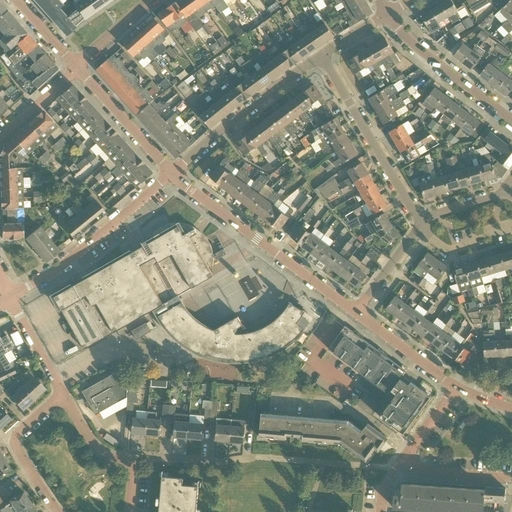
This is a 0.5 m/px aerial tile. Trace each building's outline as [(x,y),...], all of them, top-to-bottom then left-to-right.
[(62,5),(57,0),(48,0),(40,7),(49,16),(58,8),(62,5)] [(94,12),(86,0),(80,0),(74,4),(77,8),(78,8),(85,18),(88,16),(89,17),(93,14),(92,13),(94,12)] [(104,5),(100,0),(86,0),(94,12),(98,9),(99,10),(103,7),(102,6),(104,5)] [(188,21),(192,26),(196,32),(203,27),(202,26),(204,25),(200,20),(199,17),(186,0),(184,0),(178,5),(188,21)] [(202,14),(207,11),(199,0),(186,0),(199,17),(203,14),(202,14)] [(212,9),(215,7),(216,7),(211,0),(199,0),(207,11),(207,12),(211,9),(212,9)] [(229,7),(223,0),(224,0),(223,0),(211,0),(216,7),(215,7),(220,14),(222,12),(229,7)] [(319,0),(315,1),(319,9),(326,6),(323,0),(319,0)] [(368,5),(365,0),(356,0),(345,7),(348,11),(343,14),(345,18),(350,15),(368,5)] [(448,17),(452,24),(461,18),(457,12),(464,8),(462,3),(456,7),(451,0),(447,0),(441,4),(448,17)] [(490,0),(466,0),(469,5),(473,12),(491,2),(490,0)] [(271,11),(279,6),(276,1),(268,6),(271,11)] [(500,11),(508,19),(511,15),(511,2),(510,1),(500,11)] [(178,5),(176,2),(168,8),(181,27),(185,25),(184,24),(188,21),(178,5)] [(438,23),(439,23),(448,17),(441,4),(431,10),(438,23)] [(247,15),(244,11),(245,10),(242,5),(239,7),(242,12),(241,13),(245,17),(247,15)] [(353,20),(348,23),(350,27),(372,14),(372,12),(368,5),(350,15),(353,20)] [(67,18),(58,8),(49,16),(62,32),(65,29),(68,27),(63,21),(67,18)] [(78,8),(77,8),(67,18),(63,21),(68,27),(65,29),(69,33),(75,27),(85,18),(78,8)] [(177,30),(181,27),(168,8),(158,14),(171,33),(176,29),(177,30)] [(421,16),(415,20),(415,22),(419,26),(425,22),(431,34),(441,28),(439,23),(438,23),(431,10),(421,16)] [(0,57),(0,56),(4,53),(6,52),(17,43),(27,34),(7,11),(0,16),(0,30),(5,36),(0,40),(0,57)] [(318,48),(306,30),(302,33),(288,13),(284,16),(292,27),(294,32),(310,53),(318,48)] [(257,15),(251,19),(255,24),(260,19),(257,15)] [(511,15),(508,19),(508,20),(505,22),(505,23),(502,26),(509,33),(511,30),(511,15)] [(169,35),(154,18),(147,25),(163,43),(166,40),(165,39),(169,35)] [(334,37),(322,19),(317,22),(314,18),(310,21),(326,42),(334,37)] [(466,29),(474,25),(469,18),(462,22),(466,29)] [(318,48),(326,42),(310,21),(307,24),(309,27),(306,30),(318,48)] [(168,49),(163,43),(147,25),(139,32),(154,48),(159,55),(160,55),(160,56),(166,50),(170,55),(173,52),(169,47),(168,49)] [(337,35),(344,31),(341,25),(334,29),(337,35)] [(152,61),(159,55),(154,48),(139,32),(131,39),(148,56),(152,61)] [(302,58),(310,53),(294,32),(291,34),(294,38),(290,41),(302,58)] [(489,37),(484,33),(481,38),(486,42),(489,37)] [(26,54),(37,45),(27,34),(17,43),(17,45),(18,46),(15,49),(17,51),(8,58),(5,53),(6,52),(4,53),(0,56),(0,57),(8,67),(17,78),(18,78),(22,75),(27,70),(30,67),(32,65),(35,63),(34,62),(26,54)] [(446,50),(447,50),(447,49),(452,45),(446,34),(437,42),(438,43),(438,44),(439,44),(442,46),(442,47),(443,47),(446,50)] [(229,40),(227,42),(223,36),(217,40),(221,46),(220,47),(222,50),(231,44),(229,40)] [(507,36),(502,41),(505,44),(510,39),(507,36)] [(494,48),(498,44),(489,37),(486,42),(492,46),(490,49),(492,51),(494,48)] [(144,60),(148,56),(131,39),(124,45),(139,62),(143,58),(144,60)] [(397,59),(386,39),(377,44),(391,67),(395,65),(393,61),(397,59)] [(286,44),(284,42),(283,40),(279,43),(295,64),(302,58),(290,41),(286,44)] [(220,47),(216,42),(209,47),(215,55),(222,50),(220,47)] [(279,43),(275,46),(278,50),(274,53),(287,70),(295,64),(279,43)] [(377,44),(369,48),(380,66),(383,64),(387,70),(393,81),(397,78),(390,68),(391,67),(377,44)] [(463,63),(471,51),(462,44),(454,56),(463,63)] [(511,53),(507,50),(498,44),(494,48),(507,58),(511,53)] [(471,51),(463,63),(472,70),(481,58),(480,57),(484,52),(476,45),(472,51),(471,51)] [(379,67),(380,66),(369,48),(359,54),(367,67),(372,64),(378,75),(383,72),(379,67)] [(271,55),(269,53),(268,51),(264,54),(263,54),(279,76),(287,70),(274,53),(271,55)] [(30,67),(39,77),(43,73),(54,63),(45,52),(34,62),(35,63),(32,65),(30,67)] [(271,81),(279,76),(263,54),(260,57),(263,61),(258,64),(262,68),(271,81)] [(360,71),(367,67),(359,54),(349,60),(352,65),(351,66),(359,80),(363,78),(360,71)] [(121,62),(118,58),(117,59),(113,55),(108,60),(98,69),(98,71),(104,77),(121,62)] [(222,57),(220,60),(231,66),(233,63),(222,57)] [(501,66),(502,64),(494,58),(489,64),(488,64),(479,75),(488,82),(498,69),(501,66)] [(258,71),(253,65),(250,60),(246,63),(263,87),(271,81),(262,68),(258,71)] [(127,70),(124,67),(125,65),(121,62),(104,77),(110,85),(127,70)] [(22,88),(29,97),(58,71),(58,68),(54,64),(55,63),(54,63),(43,73),(39,77),(38,77),(37,76),(30,82),(29,79),(21,86),(22,88)] [(256,93),(263,87),(246,63),(242,66),(246,71),(250,77),(246,80),(256,93)] [(510,73),(501,66),(498,69),(488,82),(497,89),(507,77),(510,73)] [(132,73),(131,74),(127,70),(110,85),(117,92),(134,76),(132,73)] [(399,81),(404,77),(401,72),(395,75),(399,81)] [(507,96),(511,89),(511,74),(510,73),(507,77),(497,89),(507,96)] [(9,83),(12,79),(4,74),(0,80),(0,86),(2,87),(6,81),(9,83)] [(235,74),(232,77),(248,99),(256,93),(246,80),(246,79),(243,74),(238,78),(235,74)] [(18,78),(17,78),(15,79),(18,83),(25,78),(22,75),(18,78)] [(230,75),(227,77),(235,88),(231,92),(240,104),(248,99),(232,77),(230,75)] [(140,85),(137,82),(138,81),(134,76),(117,92),(123,99),(140,85)] [(172,84),(166,78),(160,84),(165,90),(172,84)] [(214,79),(211,82),(216,89),(220,87),(214,79)] [(395,95),(393,90),(396,89),(393,84),(370,98),(375,107),(388,99),(395,95)] [(146,89),(145,90),(140,85),(123,99),(130,107),(148,91),(146,89)] [(63,107),(79,92),(74,86),(71,86),(56,100),(63,107)] [(322,106),(326,103),(316,90),(315,91),(312,86),(302,94),(311,106),(318,100),(322,106)] [(374,86),(366,91),(368,96),(377,90),(374,86)] [(216,89),(216,90),(233,110),(240,104),(231,92),(227,87),(223,91),(220,87),(216,89)] [(435,108),(444,95),(435,88),(422,105),(431,112),(435,108)] [(399,94),(401,97),(402,100),(407,97),(411,94),(407,89),(399,94)] [(13,103),(10,99),(5,104),(0,98),(5,94),(2,90),(0,91),(0,113),(8,107),(8,108),(13,103)] [(216,96),(212,99),(225,116),(233,110),(216,90),(212,92),(216,96)] [(153,99),(150,96),(151,95),(148,91),(130,107),(137,114),(153,99)] [(225,116),(212,99),(209,96),(205,91),(198,97),(201,102),(202,101),(218,123),(225,116)] [(69,115),(86,100),(79,92),(63,107),(69,115)] [(314,111),(311,106),(302,94),(294,100),(311,122),(314,119),(310,114),(314,111)] [(402,100),(401,97),(398,99),(395,95),(388,99),(375,107),(380,115),(403,101),(402,100)] [(444,114),(453,102),(444,95),(435,108),(444,114)] [(160,102),(157,104),(154,101),(153,99),(137,114),(143,122),(163,104),(160,102)] [(76,122),(92,107),(86,100),(69,115),(76,122)] [(306,125),(311,122),(294,100),(286,106),(295,118),(299,115),(306,125)] [(218,123),(202,101),(201,102),(197,105),(200,109),(197,112),(210,128),(218,123)] [(395,111),(405,105),(403,101),(380,115),(385,124),(397,116),(395,111)] [(159,115),(169,106),(165,102),(163,105),(163,104),(143,122),(150,129),(162,118),(159,115)] [(452,121),(462,109),(453,102),(444,114),(452,121)] [(291,120),(295,118),(286,106),(278,112),(294,133),(299,130),(291,120)] [(423,111),(419,108),(417,106),(412,111),(419,117),(423,111)] [(82,129),(99,114),(92,107),(76,122),(82,129)] [(52,117),(56,114),(51,108),(47,112),(52,117)] [(461,128),(471,116),(462,109),(452,121),(461,128)] [(35,118),(50,135),(58,128),(43,111),(35,118)] [(291,136),(294,133),(278,112),(270,118),(279,129),(280,129),(283,134),(287,131),(291,136)] [(162,118),(150,129),(157,136),(176,119),(179,116),(176,113),(165,122),(162,118)] [(60,119),(57,116),(56,114),(52,117),(57,123),(60,119)] [(89,136),(106,122),(99,114),(82,129),(89,136)] [(480,123),(471,116),(461,128),(459,130),(461,132),(468,138),(470,135),(475,138),(482,130),(477,126),(480,123)] [(43,141),(50,135),(35,118),(28,125),(43,141)] [(276,132),(279,129),(270,118),(263,124),(279,145),(282,149),(283,150),(287,147),(283,142),(276,132)] [(320,138),(340,127),(335,118),(312,132),(314,136),(318,135),(320,138)] [(179,123),(176,119),(157,136),(163,144),(179,129),(176,126),(179,123)] [(432,129),(437,123),(433,120),(428,126),(432,129)] [(95,144),(112,129),(106,122),(89,136),(95,144)] [(65,132),(68,128),(63,123),(60,126),(65,132)] [(437,123),(432,129),(436,132),(441,126),(437,123)] [(276,147),(279,145),(263,124),(255,129),(264,140),(267,138),(275,148),(276,147)] [(35,148),(43,141),(28,125),(21,131),(35,148)] [(396,142),(408,135),(402,125),(390,132),(396,142)] [(322,149),(345,135),(340,127),(320,138),(322,143),(319,144),(322,149)] [(65,132),(70,137),(73,133),(68,128),(65,132)] [(511,164),(511,147),(510,145),(509,146),(491,132),(486,128),(480,136),(484,140),(485,140),(495,148),(491,154),(496,160),(498,162),(508,169),(511,164)] [(102,151),(119,136),(112,129),(95,144),(102,151)] [(179,129),(163,144),(170,151),(186,136),(189,134),(185,129),(182,132),(179,129)] [(247,135),(256,147),(264,156),(268,153),(260,144),(264,140),(255,129),(247,135)] [(28,154),(35,148),(21,131),(14,138),(23,149),(28,154)] [(450,143),(454,137),(451,134),(446,140),(450,143)] [(249,152),(253,149),(256,147),(247,135),(236,144),(244,155),(244,156),(245,155),(250,161),(253,158),(249,152)] [(337,151),(350,144),(345,135),(322,149),(324,153),(335,147),(337,151)] [(414,145),(408,135),(396,142),(401,152),(414,145)] [(423,145),(428,142),(429,143),(434,140),(435,140),(431,135),(428,137),(421,141),(421,140),(414,145),(401,152),(408,162),(420,155),(417,150),(424,146),(423,145)] [(109,158),(125,143),(119,136),(102,151),(109,158)] [(186,136),(170,151),(177,159),(196,141),(193,138),(190,141),(186,136)] [(304,137),(300,140),(306,148),(310,145),(304,137)] [(454,137),(450,143),(454,146),(458,140),(454,137)] [(14,138),(4,146),(2,151),(21,160),(23,156),(19,153),(23,149),(14,138)] [(57,142),(62,147),(66,144),(61,139),(57,142)] [(76,148),(82,143),(78,139),(73,144),(76,148)] [(58,151),(62,147),(57,142),(53,146),(58,151)] [(80,152),(85,147),(82,143),(76,148),(80,152)] [(115,166),(132,151),(125,143),(109,158),(115,166)] [(333,163),(336,168),(357,155),(350,144),(337,151),(341,158),(333,163)] [(488,153),(481,156),(479,149),(475,151),(477,158),(479,166),(483,180),(498,176),(501,178),(508,169),(498,162),(495,166),(492,167),(488,153)] [(0,169),(14,169),(14,161),(20,163),(21,160),(2,151),(0,155),(0,169)] [(122,173),(138,158),(132,151),(115,166),(122,173)] [(42,155),(47,161),(51,157),(46,152),(42,155)] [(89,162),(95,157),(91,154),(86,158),(89,162)] [(43,164),(47,161),(42,155),(38,159),(43,164)] [(428,165),(427,165),(429,172),(434,171),(432,164),(429,155),(425,156),(428,165)] [(229,156),(224,160),(219,166),(218,166),(210,178),(220,185),(229,173),(233,167),(229,164),(233,159),(229,156)] [(93,166),(99,162),(95,157),(89,162),(93,166)] [(128,180),(145,165),(138,158),(122,173),(128,180)] [(248,166),(249,164),(246,162),(235,177),(229,173),(220,185),(228,192),(245,170),(248,166)] [(268,172),(273,169),(268,162),(261,168),(268,172)] [(306,162),(299,166),(305,175),(312,170),(307,164),(306,162)] [(344,188),(368,174),(362,163),(348,171),(352,177),(339,185),(333,176),(318,188),(314,190),(318,195),(321,192),(326,199),(338,192),(338,191),(344,188)] [(128,180),(135,188),(152,173),(145,165),(128,180)] [(425,198),(436,195),(432,180),(429,172),(427,165),(423,166),(426,175),(416,178),(420,184),(425,198)] [(472,184),(483,180),(479,166),(467,169),(472,184)] [(296,167),(287,174),(290,179),(299,171),(296,167)] [(413,176),(413,173),(410,167),(405,170),(409,178),(413,176)] [(103,177),(108,173),(104,168),(99,173),(103,177)] [(0,173),(0,179),(23,178),(22,169),(14,169),(0,169),(0,173)] [(460,188),(472,184),(467,169),(455,173),(460,188)] [(249,173),(245,170),(228,192),(237,198),(246,186),(242,183),(250,173),(249,173)] [(59,178),(63,183),(71,177),(67,171),(59,178)] [(112,176),(108,173),(103,177),(107,181),(109,183),(113,178),(112,177),(112,176)] [(448,191),(460,188),(455,173),(444,176),(448,191)] [(361,193),(374,185),(368,174),(344,188),(338,191),(338,192),(341,195),(344,194),(350,190),(357,186),(361,193)] [(237,198),(245,204),(264,178),(260,175),(257,179),(256,179),(249,189),(246,186),(237,198)] [(444,176),(432,180),(436,195),(448,191),(444,176)] [(23,188),(23,178),(0,179),(1,189),(23,188)] [(264,178),(245,204),(253,210),(262,198),(258,195),(267,181),(264,178)] [(116,192),(121,187),(118,184),(113,189),(116,192)] [(367,203),(380,195),(374,185),(361,193),(367,203)] [(121,187),(116,192),(119,196),(124,190),(121,187)] [(23,198),(23,188),(1,189),(1,199),(23,198)] [(281,189),(277,194),(278,194),(262,216),(270,222),(279,210),(273,206),(280,196),(285,191),(281,189)] [(265,200),(262,198),(253,210),(262,216),(278,194),(277,194),(273,191),(265,200)] [(87,207),(98,221),(106,214),(90,194),(87,197),(91,203),(87,207)] [(380,195),(367,203),(373,214),(387,206),(380,195)] [(301,213),(311,200),(306,196),(296,208),(301,213)] [(1,199),(1,209),(7,209),(11,208),(16,208),(17,208),(24,208),(23,198),(1,199)] [(98,221),(87,207),(83,210),(78,205),(74,207),(90,227),(98,221)] [(82,233),(90,227),(74,207),(71,210),(76,216),(71,220),(82,233)] [(13,239),(11,211),(11,208),(7,209),(7,224),(2,224),(3,239),(13,239)] [(17,223),(16,211),(16,208),(11,208),(11,211),(13,239),(23,239),(22,223),(17,223)] [(315,212),(310,208),(304,218),(308,222),(315,212)] [(279,210),(270,222),(281,230),(289,218),(293,212),(289,209),(285,215),(279,210)] [(377,231),(390,223),(384,213),(366,224),(369,231),(363,235),(365,238),(371,234),(372,235),(378,231),(377,231)] [(358,217),(350,221),(345,216),(342,218),(351,230),(362,224),(358,217)] [(82,233),(71,220),(67,223),(62,217),(58,220),(74,240),(82,233)] [(168,302),(178,296),(213,276),(209,269),(212,267),(213,267),(213,262),(213,258),(213,255),(213,252),(212,249),(210,245),(208,241),(206,237),(203,234),(200,231),(197,233),(195,230),(196,229),(196,228),(192,226),(188,225),(183,224),(179,223),(174,223),(170,224),(165,225),(161,227),(157,229),(154,232),(157,238),(74,286),(104,338),(168,302)] [(381,238),(390,244),(399,232),(393,228),(390,223),(377,231),(378,231),(381,238)] [(302,246),(311,234),(299,226),(294,233),(291,238),(302,246)] [(329,229),(326,226),(325,226),(321,232),(325,234),(329,229)] [(33,247),(52,231),(49,227),(43,232),(39,227),(26,238),(33,247)] [(329,229),(325,234),(328,237),(333,231),(329,229)] [(40,255),(53,244),(49,239),(55,234),(52,231),(33,247),(40,255)] [(320,241),(316,238),(311,234),(302,246),(311,253),(320,241)] [(330,266),(339,273),(348,262),(342,257),(351,245),(355,240),(352,237),(348,243),(348,242),(343,248),(338,254),(339,255),(330,266)] [(321,260),(329,248),(320,241),(311,253),(321,260)] [(65,247),(62,243),(56,248),(53,244),(40,255),(46,263),(65,247)] [(385,251),(384,251),(374,243),(370,249),(380,257),(385,251)] [(394,247),(390,244),(385,251),(384,252),(388,255),(394,247)] [(338,254),(329,248),(321,260),(330,266),(339,255),(338,254)] [(375,263),(380,257),(370,249),(365,256),(366,256),(362,262),(365,265),(370,259),(375,263)] [(505,269),(511,267),(511,251),(500,255),(505,269)] [(418,286),(437,260),(428,253),(419,265),(425,269),(420,276),(416,282),(414,284),(418,286)] [(366,256),(365,256),(363,254),(358,259),(362,262),(366,256)] [(505,269),(500,255),(489,258),(493,273),(505,269)] [(477,262),(482,277),(493,273),(489,258),(477,262)] [(427,281),(432,275),(438,279),(447,267),(437,260),(418,286),(421,289),(427,281)] [(348,280),(357,268),(348,262),(339,273),(348,280)] [(484,285),(482,277),(477,262),(465,265),(470,280),(469,280),(472,288),(474,295),(480,293),(478,287),(484,285)] [(366,275),(370,270),(361,263),(357,268),(348,280),(358,287),(362,281),(364,282),(367,278),(365,277),(366,275)] [(470,296),(474,295),(472,288),(469,280),(470,280),(465,265),(453,269),(460,292),(468,290),(470,296)] [(491,282),(493,289),(498,304),(502,303),(498,288),(496,281),(491,282)] [(410,297),(414,291),(416,289),(412,286),(403,284),(399,290),(410,297)] [(84,350),(104,338),(74,286),(54,297),(84,350)] [(462,295),(454,298),(456,305),(464,302),(462,295)] [(254,331),(245,334),(241,327),(243,326),(238,317),(214,330),(208,327),(202,324),(196,319),(191,314),(186,309),(183,303),(178,296),(168,302),(172,308),(159,316),(164,325),(171,333),(179,340),(187,346),(196,352),(206,356),(206,354),(216,357),(225,359),(235,359),(235,361),(241,361),(249,360),(261,358),(267,356),(273,353),(279,350),(284,347),(290,343),(295,339),(300,334),(304,329),(300,326),(304,321),(301,319),(305,311),(304,312),(300,309),(303,308),(302,308),(301,308),(299,304),(295,306),(290,303),(291,303),(290,303),(285,310),(279,317),(271,323),(263,328),(254,331)] [(396,316),(405,304),(395,297),(394,298),(393,297),(389,301),(391,303),(387,309),(396,316)] [(406,323),(414,311),(405,304),(396,316),(406,323)] [(415,330),(424,318),(414,311),(406,323),(415,330)] [(481,328),(482,311),(468,313),(476,328),(481,328)] [(424,337),(433,325),(424,318),(415,330),(424,337)] [(151,332),(151,331),(146,323),(131,331),(136,340),(151,332)] [(494,330),(495,330),(494,323),(488,323),(489,330),(489,334),(483,335),(485,357),(496,356),(495,342),(494,330)] [(434,344),(443,332),(433,325),(424,337),(434,344)] [(392,396),(394,397),(395,398),(397,400),(389,411),(383,419),(398,431),(403,434),(409,427),(410,426),(406,423),(409,420),(412,422),(418,415),(419,414),(415,411),(418,408),(421,410),(426,403),(427,403),(427,402),(424,399),(427,394),(419,388),(411,382),(410,383),(409,382),(404,378),(402,377),(404,374),(400,371),(402,368),(401,367),(387,357),(386,356),(384,359),(376,353),(378,350),(377,350),(377,349),(363,339),(362,339),(362,338),(360,341),(352,335),(354,332),(353,332),(345,326),(331,345),(394,392),(392,396)] [(443,351),(452,339),(443,332),(434,344),(443,351)] [(479,371),(476,348),(475,337),(469,332),(465,338),(474,345),(470,352),(460,345),(452,357),(462,365),(464,363),(477,373),(479,371)] [(0,356),(14,349),(6,335),(0,339),(0,338),(0,356)] [(452,357),(460,345),(452,339),(443,351),(452,357)] [(496,356),(508,356),(507,341),(495,342),(496,356)] [(3,374),(6,378),(16,373),(14,369),(3,374)] [(26,392),(33,400),(45,389),(28,371),(23,375),(29,381),(22,387),(26,392)] [(82,392),(88,401),(95,415),(107,408),(108,410),(109,411),(110,411),(113,409),(113,408),(113,407),(112,406),(127,398),(127,378),(117,372),(82,392)] [(26,392),(22,387),(16,393),(10,387),(6,391),(23,410),(33,400),(26,392)] [(133,415),(134,402),(137,402),(138,389),(129,388),(127,414),(133,415)] [(356,404),(372,416),(380,405),(364,393),(356,404)] [(205,409),(211,409),(212,401),(203,400),(203,408),(205,409)] [(220,402),(212,401),(211,409),(212,409),(218,410),(219,410),(220,402)] [(189,415),(175,413),(176,406),(170,406),(169,418),(175,419),(174,437),(188,439),(190,423),(189,423),(189,415)] [(0,430),(0,431),(5,426),(4,425),(10,419),(0,407),(0,430)] [(146,435),(148,412),(136,411),(135,418),(133,418),(132,434),(146,435)] [(161,420),(156,420),(156,412),(148,412),(146,435),(160,436),(161,420)] [(368,423),(362,431),(349,421),(261,413),(259,437),(285,440),(286,435),(302,437),(302,441),(340,444),(357,457),(358,455),(366,461),(375,449),(378,451),(385,442),(388,438),(385,436),(368,423)] [(217,418),(216,422),(217,422),(216,441),(230,442),(232,420),(217,418)] [(245,425),(248,425),(248,421),(232,420),(230,442),(243,443),(245,425)] [(190,423),(188,439),(202,440),(203,424),(190,423)] [(0,475),(10,470),(3,458),(0,459),(0,475)] [(162,476),(159,507),(158,511),(196,511),(199,486),(183,485),(183,479),(179,478),(162,476)] [(418,508),(419,485),(403,484),(402,496),(395,496),(394,508),(401,509),(401,506),(418,508)] [(434,509),(435,486),(419,485),(418,508),(434,509)] [(450,510),(452,487),(435,486),(434,509),(450,510)] [(467,511),(468,489),(452,487),(450,510),(467,511)] [(498,511),(498,510),(494,510),(495,502),(505,503),(506,489),(485,487),(485,490),(483,511),(498,511)] [(478,511),(483,511),(485,490),(468,489),(467,511),(478,511)] [(16,511),(30,503),(23,492),(17,496),(17,495),(9,500),(9,501),(3,505),(5,507),(0,510),(0,511),(16,511)] [(16,511),(36,511),(30,503),(16,511)]
